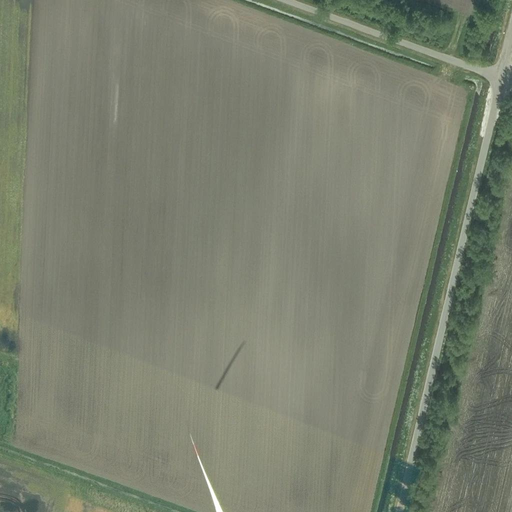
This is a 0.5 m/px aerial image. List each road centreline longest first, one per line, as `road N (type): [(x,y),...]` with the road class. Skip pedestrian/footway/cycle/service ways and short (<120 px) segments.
road 1 (unclassified): [(397,511),(500,77)]
road 2 (track): [(279,0),(500,77)]
